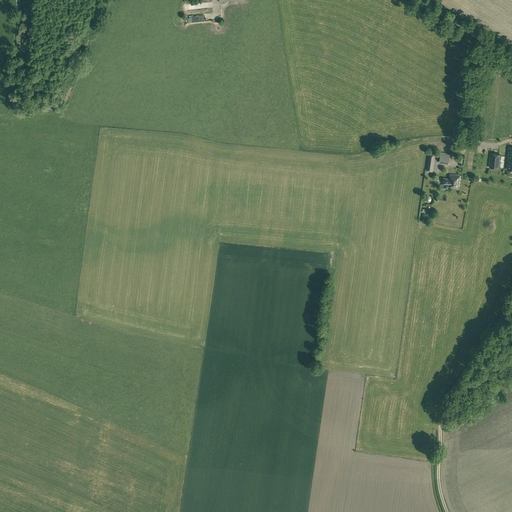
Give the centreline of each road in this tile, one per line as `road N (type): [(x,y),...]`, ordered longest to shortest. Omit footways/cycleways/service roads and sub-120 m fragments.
road 1 (track): [(447,511),(438,475),(443,406),(493,338),(511,294)]
road 2 (unknown): [(481,38),(468,135),(479,145),(511,145)]
